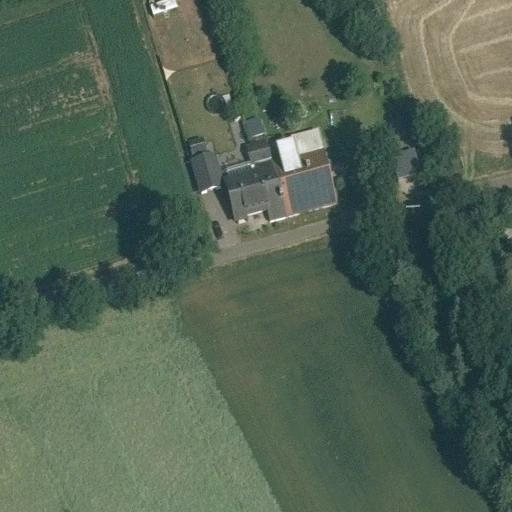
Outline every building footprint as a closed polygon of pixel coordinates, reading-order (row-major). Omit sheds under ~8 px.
[(174,0),(149,6),(151,16),(176,10),(174,0)] [(326,149),(275,163),(291,216),(341,202),(326,149)] [(413,152),(390,157),(395,182),(419,177),(413,152)] [(188,162),(197,196),(219,190),(210,156),(188,162)] [(228,176),(244,237),(292,224),(291,216),(275,163),(228,176)]
